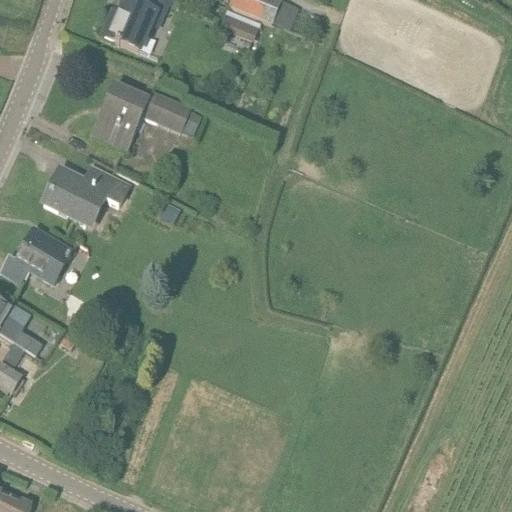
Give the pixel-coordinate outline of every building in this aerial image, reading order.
[(122,21),(113,17),(103,40),(142,57),(154,31),(159,33),(172,2),(166,0),(136,0),(133,8),(128,6),(122,21)] [(270,29),(280,4),(270,0),(232,0),(228,12),(270,29)] [(253,46),(260,27),(237,18),(236,22),(225,18),(219,33),(253,46)] [(148,104),(138,99),(114,89),(91,140),(130,157),(143,122),(181,138),(182,137),(192,141),(202,119),(191,115),(191,114),(151,96),(148,104)] [(130,191),(110,182),(92,173),(83,193),(57,180),(43,209),(93,234),(106,205),(120,211),(130,191)] [(159,220),(173,227),(178,215),(165,208),(159,220)] [(53,292),(72,259),(33,236),(16,265),(8,261),(0,274),(0,275),(22,289),(29,278),(53,292)] [(0,339),(13,347),(19,338),(1,327),(9,314),(0,308),(0,339)] [(86,336),(89,320),(73,317),(70,334),(86,336)] [(21,336),(13,348),(25,355),(33,359),(40,347),(21,336)] [(66,339),(60,347),(70,353),(76,345),(66,339)] [(117,353),(125,357),(130,348),(122,344),(117,353)] [(13,348),(1,367),(12,374),(25,355),(13,348)] [(1,367),(0,368),(0,389),(12,397),(22,380),(12,374),(1,367)] [(0,511),(29,511),(30,509),(0,495),(0,511)]
